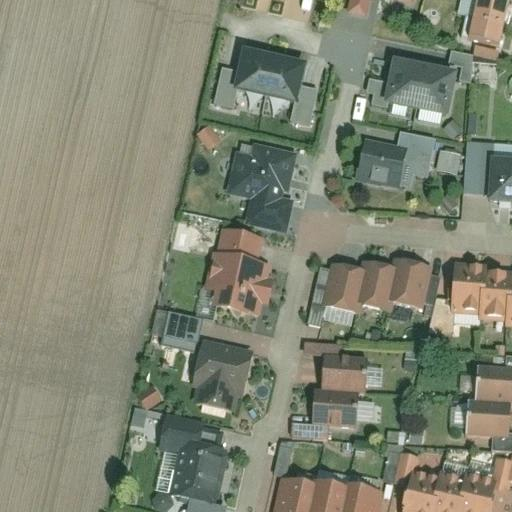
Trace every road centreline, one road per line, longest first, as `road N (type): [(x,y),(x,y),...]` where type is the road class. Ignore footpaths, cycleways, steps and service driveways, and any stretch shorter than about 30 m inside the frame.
road 1 (residential): [(311,238),(353,54),(226,25)]
road 2 (residential): [(249,511),(311,238)]
road 3 (residential): [(311,238),(511,250)]
